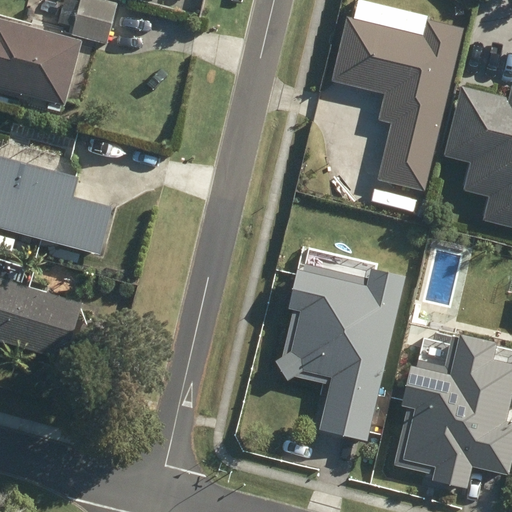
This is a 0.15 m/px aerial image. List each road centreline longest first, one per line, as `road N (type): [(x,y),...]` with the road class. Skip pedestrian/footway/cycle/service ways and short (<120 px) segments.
road 1 (residential): [(274,0),(157,492)]
road 2 (residential): [(0,450),(157,492)]
